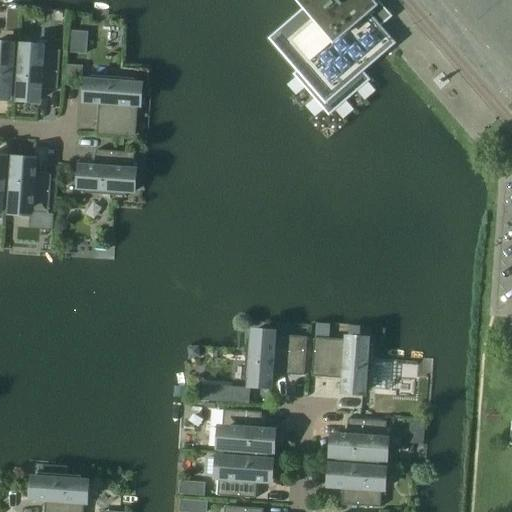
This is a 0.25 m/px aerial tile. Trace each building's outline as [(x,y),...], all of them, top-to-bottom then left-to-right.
[(360,72),(392,44),(377,26),(389,16),(375,1),(373,2),(370,0),(298,0),(306,9),(271,39),(300,72),(295,76),(296,77),(297,76),(329,113),(367,80),(360,72)] [(511,0),(436,0),(463,30),(511,88),(511,0)] [(14,95),(17,53),(12,52),(12,45),(0,44),(0,98),(8,99),(9,95),(14,95)] [(17,53),(14,95),(19,96),(18,100),(38,101),(39,88),(57,90),(60,51),(42,50),(42,47),(22,46),(22,53),(17,53)] [(96,136),(135,138),(137,105),(140,105),(141,86),(134,85),(134,79),(92,76),(91,82),(87,82),(85,102),(99,103),(96,136)] [(132,171),(134,153),(95,151),(94,169),(81,168),(79,188),(84,188),(83,194),(126,197),(126,191),(134,191),(135,172),(132,171)] [(6,207),(9,164),(4,163),(4,159),(0,158),(0,213),(1,206),(6,207)] [(9,164),(6,207),(11,207),(10,214),(30,215),(30,213),(48,214),(51,176),(33,174),(34,161),(14,160),(14,164),(9,164)] [(303,376),(306,338),(273,335),(273,333),(254,331),(253,338),(247,338),(244,381),(250,381),(249,386),(269,387),(270,374),(303,376)] [(366,347),(367,339),(347,338),(347,340),(314,338),(311,377),(344,379),(343,392),(363,394),(364,389),(369,390),(372,347),(366,347)] [(197,395),(196,401),(235,404),(236,388),(203,386),(202,396),(197,395)] [(224,454),(267,457),(267,452),(272,452),(273,432),(260,431),(261,413),(223,410),(222,428),(219,428),(218,448),(225,449),(224,454)] [(336,462),(378,465),(379,460),(386,460),(387,440),(385,440),(386,422),(347,419),(346,437),(333,436),(332,456),(336,457),(336,462)] [(267,462),(267,457),(224,454),(224,459),(217,458),(215,478),(218,478),(217,496),(255,499),(256,481),(270,482),(271,462),(267,462)] [(378,470),(378,465),(336,462),(335,466),(331,466),(330,486),(343,487),(341,505),(380,508),(381,490),(384,490),(385,470),(378,470)] [(80,482),(81,476),(38,473),(38,479),(33,479),(32,499),(45,500),(44,511),(82,511),(83,503),(86,503),(87,483),(80,482)]
